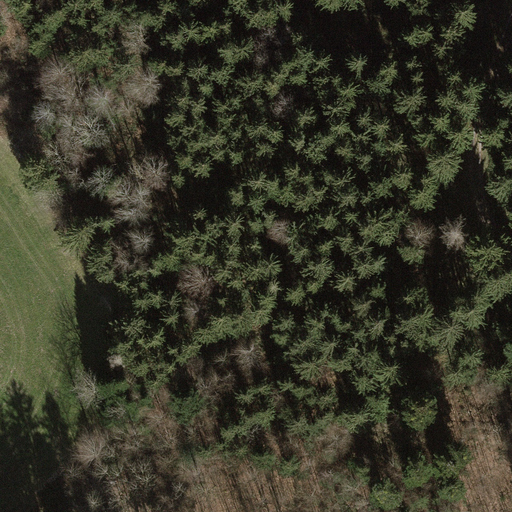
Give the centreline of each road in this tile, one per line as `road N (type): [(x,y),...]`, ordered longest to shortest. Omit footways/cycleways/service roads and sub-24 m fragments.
road 1 (track): [(511,32),(485,106),(477,174),(492,241),(511,265)]
road 2 (track): [(0,145),(112,298),(133,314)]
